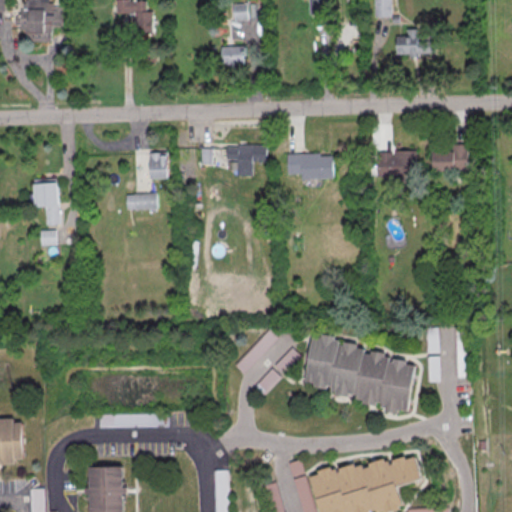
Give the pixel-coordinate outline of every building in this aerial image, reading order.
[(23,0),(46,0),(46,2),(56,2),(56,7),(59,7),(59,25),(49,25),(49,41),(26,41),(26,36),(23,35),(23,30),(18,30),(18,8),(20,8),(20,2),(23,2),(23,0)] [(113,0),(113,13),(122,13),(132,13),(132,34),(151,34),(150,11),(143,11),(143,0),(126,1),(126,0),(113,0)] [(307,0),(307,14),(325,14),(324,0),(307,0)] [(372,0),(388,0),(389,16),(380,16),(372,16),(372,0)] [(234,18),(255,18),(255,3),(234,3),(234,18)] [(393,36),(394,54),(407,53),(407,57),(417,56),(417,53),(432,53),(432,40),(415,40),(415,28),(405,28),(406,35),(393,36)] [(245,45),(222,45),(222,66),(245,66),(245,45)] [(236,144),(264,145),(264,161),(250,161),(249,175),(235,175),(235,159),(224,159),(224,147),(236,147),(236,144)] [(450,144),(458,144),(465,144),(465,168),(452,168),(452,171),(430,171),(430,151),(450,151),(450,144)] [(198,148),(204,148),(210,148),(210,164),(198,164),(198,148)] [(374,157),(377,157),(377,152),(383,152),(389,152),(389,156),(393,156),(393,150),(413,150),(413,177),(404,177),(405,190),(385,190),(385,177),(374,177),(374,157)] [(147,152),(164,151),(165,178),(148,179),(147,152)] [(285,154),(294,154),(317,153),(317,156),(330,155),(331,178),(299,179),(299,173),(285,174),(285,154)] [(31,179),(54,178),(57,224),(44,225),(43,207),(33,207),(31,179)] [(132,193),(143,193),(154,192),(155,208),(133,209),(132,193)] [(38,230),(54,229),(54,237),(55,244),(39,245),(38,230)] [(438,327),(427,327),(427,352),(438,352),(438,327)] [(279,338),(270,329),(235,363),(244,372),(279,338)] [(310,336),(319,338),(320,334),(332,336),(332,340),(336,340),(336,344),(341,345),(341,341),(355,344),(355,347),(362,348),(361,352),(369,354),(369,350),(383,352),(383,356),(388,356),(387,361),(390,361),(391,358),(405,360),(405,363),(413,365),(406,412),(397,410),(396,414),(381,412),(382,408),(378,407),(379,403),(375,403),(375,406),(360,404),(360,400),(353,399),(354,395),(347,394),(347,397),(332,394),(333,391),(328,390),(329,386),(325,385),(324,388),(312,386),(312,383),(303,381),(310,336)] [(276,366),(286,373),(301,355),(291,347),(276,366)] [(440,380),(440,355),(430,355),(430,380),(440,380)] [(280,377),(271,370),(262,379),(271,387),(280,377)] [(169,425),(169,414),(100,414),(100,425),(169,425)] [(0,462),(24,462),(23,418),(0,418),(0,462)] [(422,479),(415,449),(312,477),(321,511),(372,511),(403,504),(398,485),(422,479)] [(124,511),(125,466),(90,466),(89,511),(124,511)] [(216,511),(230,511),(230,469),(216,469),(216,511)] [(314,511),(307,476),(297,478),(303,511),(314,511)] [(32,488),(32,511),(45,511),(45,488),(32,488)]
